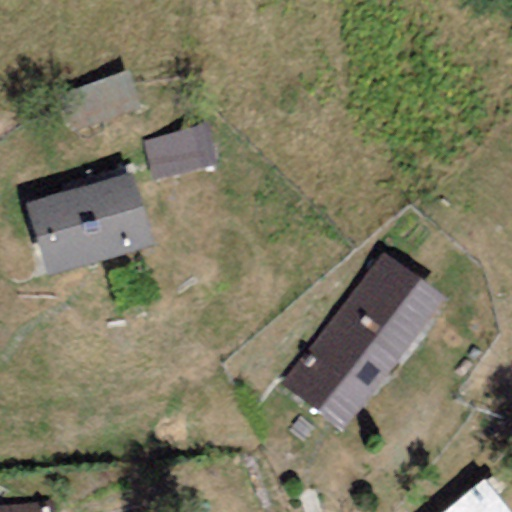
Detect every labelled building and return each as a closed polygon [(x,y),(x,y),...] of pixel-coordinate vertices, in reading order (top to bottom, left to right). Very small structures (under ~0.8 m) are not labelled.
[(137,114),(124,74),(58,95),(71,135),(137,114)] [(206,127),(145,142),(155,185),(216,171),(206,127)] [(128,178),(25,208),(47,281),(150,251),(128,178)] [(340,433),(443,300),(382,253),(279,386),(340,433)] [(496,511),(480,491),(453,511),(496,511)] [(0,511),(52,511),(51,501),(0,506),(0,511)]
